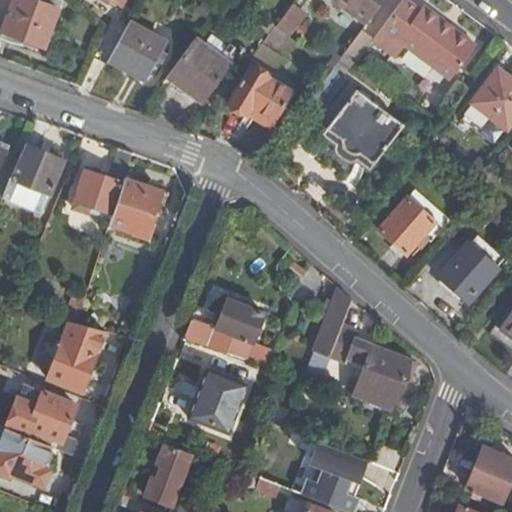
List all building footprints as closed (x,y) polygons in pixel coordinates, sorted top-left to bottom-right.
[(43,47),(58,8),(37,0),(12,0),(2,31),(43,47)] [(275,26),(289,35),(307,11),(295,0),(276,24),(275,26)] [(339,0),(366,21),(381,0),(339,0)] [(439,23),(443,19),(424,4),(419,9),(407,0),(402,0),(375,38),(398,56),(409,44),(418,52),(439,23)] [(275,26),(276,24),(263,15),(247,37),(259,47),(275,26)] [(452,25),(443,19),(439,23),(450,31),(452,25)] [(128,21),(107,58),(144,80),(165,42),(128,21)] [(439,23),(418,52),(451,78),(477,44),(452,25),(450,31),(439,23)] [(345,50),(356,58),(367,44),(357,34),(345,50)] [(194,36),(168,72),(199,95),(227,59),(194,36)] [(348,69),(356,58),(345,50),(332,68),(307,100),(321,111),(352,73),(348,69)] [(248,63),(222,95),(229,98),(227,101),(248,114),(252,108),(270,120),(290,91),(248,63)] [(496,142),(511,120),(511,77),(498,67),(463,115),(496,142)] [(365,170),(401,124),(354,90),(319,135),(365,170)] [(64,159),(26,142),(4,196),(42,212),(64,159)] [(124,179),(134,153),(116,147),(112,162),(114,163),(109,177),(122,185),(124,179)] [(460,147),(450,159),(463,170),(473,159),(460,147)] [(113,211),(122,185),(109,177),(86,171),(73,208),(89,213),(91,205),(113,211)] [(144,185),(124,179),(122,185),(113,211),(110,219),(110,224),(147,236),(162,191),(156,189),(144,185)] [(145,179),(144,185),(156,189),(157,183),(145,179)] [(406,253),(433,222),(405,197),(377,228),(406,253)] [(110,219),(113,211),(91,205),(89,213),(110,219)] [(465,301),(495,266),(467,242),(437,275),(465,301)] [(344,321),(354,297),(337,283),(312,350),(317,351),(307,379),(320,384),(331,354),(344,321)] [(66,320),(69,321),(77,322),(85,297),(75,294),(66,320)] [(184,338),(228,352),(234,335),(253,342),(264,312),(228,298),(216,328),(191,319),(184,338)] [(511,310),(499,328),(511,337),(511,310)] [(80,392),(104,330),(77,322),(69,321),(46,378),(80,392)] [(360,327),(344,321),(331,354),(365,367),(354,394),(392,407),(411,360),(356,339),(360,327)] [(228,432),(249,384),(208,368),(190,416),(228,432)] [(83,459),(88,443),(65,434),(75,404),(42,390),(28,426),(53,436),(49,445),(52,447),(83,459)] [(52,447),(49,445),(5,427),(0,438),(0,473),(10,478),(12,474),(44,486),(52,470),(43,467),(52,447)] [(278,484),(291,489),(308,446),(278,434),(259,476),(278,484)] [(306,495),(347,511),(348,511),(362,478),(356,476),(364,456),(320,439),(311,464),(318,467),(306,495)] [(174,505),(193,455),(166,444),(159,462),(166,465),(161,478),(154,476),(148,494),(174,505)] [(501,500),(511,471),(511,456),(484,445),(467,486),(501,500)] [(278,484),(259,476),(252,495),(270,502),(278,484)] [(172,511),(125,493),(120,504),(141,511),(140,511),(172,511)]
